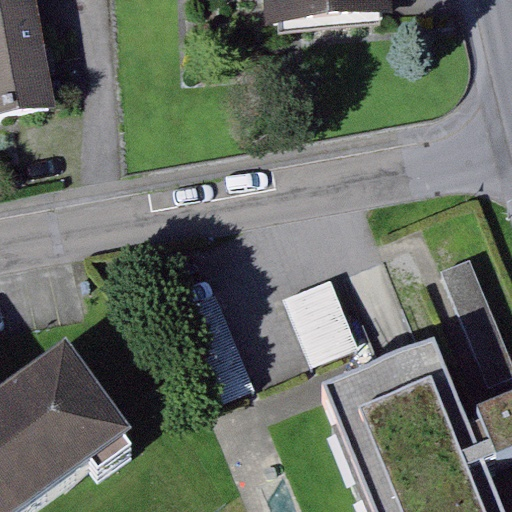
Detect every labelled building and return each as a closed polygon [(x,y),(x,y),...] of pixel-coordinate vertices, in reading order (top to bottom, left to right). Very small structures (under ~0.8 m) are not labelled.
[(0,0),(0,124),(53,122),(45,0),(0,0)] [(398,0),(244,0),(245,1),(254,0),(275,0),(281,32),(400,15),(398,0)] [(379,332),(407,325),(391,260),(337,274),(359,358),(342,362),(346,379),(389,368),(379,332)] [(511,351),(474,260),(441,274),(482,373),(511,360),(511,351)] [(311,371),(358,354),(333,284),(286,301),(311,371)] [(202,394),(245,384),(226,299),(183,309),(202,394)] [(511,511),(511,418),(483,431),(451,356),(335,404),(380,511),(511,511)] [(0,511),(43,511),(139,440),(77,359),(0,417),(0,511)]
